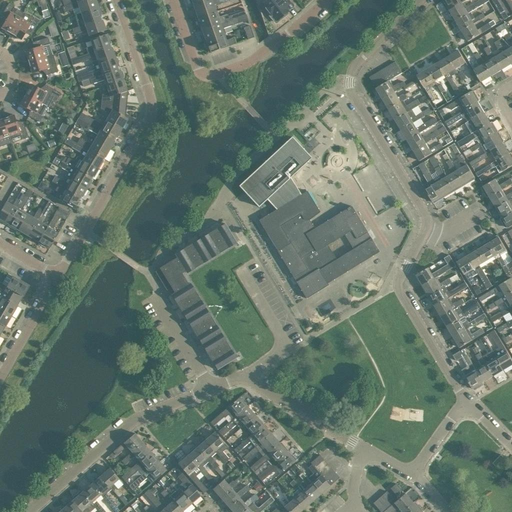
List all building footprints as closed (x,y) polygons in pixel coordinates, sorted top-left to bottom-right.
[(44,0),(36,0),(38,4),(39,4),(41,9),(46,7),(45,2),(44,0)] [(62,4),(61,4),(63,11),(71,8),(78,6),(80,11),(96,5),(94,0),(75,0),(63,4),(62,4)] [(206,0),(193,5),(194,9),(193,10),(193,11),(195,17),(214,10),(212,4),(224,0),(206,0)] [(261,0),(264,3),(263,4),(270,13),(269,14),(269,15),(273,20),(276,20),(281,16),(282,15),(281,14),(287,9),(286,8),(291,4),(288,0),(261,0)] [(439,0),(442,5),(443,5),(444,4),(447,9),(460,1),(461,0),(439,0)] [(447,9),(445,10),(449,15),(450,14),(453,19),(468,10),(484,0),(472,0),(463,6),(460,1),(447,9)] [(490,0),(501,18),(506,15),(497,0),(490,0)] [(6,15),(0,25),(0,26),(2,27),(7,33),(9,34),(22,11),(13,6),(13,4),(8,1),(1,12),(6,15)] [(82,17),(75,19),(77,25),(100,17),(96,5),(80,11),(82,17)] [(243,7),(234,10),(236,15),(245,12),(243,7)] [(214,10),(195,17),(197,23),(198,24),(199,23),(201,28),(236,15),(234,10),(218,15),(216,9),(214,10)] [(468,10),(453,19),(459,29),(472,22),(469,18),(472,16),(468,10)] [(481,10),(474,14),(477,19),(484,15),(481,10)] [(22,11),(9,34),(10,35),(18,37),(20,38),(25,30),(30,33),(38,19),(29,13),(28,15),(22,11)] [(201,32),(201,33),(203,40),(222,33),(224,32),(222,26),(247,18),(245,12),(236,15),(201,28),(202,32),(201,32)] [(77,25),(71,27),(73,33),(86,28),(88,34),(104,28),(100,17),(77,25)] [(472,22),(459,29),(465,39),(478,32),(489,25),(486,21),(475,28),(472,22)] [(501,22),(493,26),(496,30),(503,26),(501,22)] [(249,24),(242,26),(247,37),(253,35),(251,30),(249,24)] [(60,30),(62,36),(68,34),(66,28),(60,30)] [(505,32),(502,34),(506,41),(511,38),(507,31),(505,32)] [(91,44),(84,46),(86,51),(86,52),(110,44),(106,32),(89,38),(91,44)] [(222,33),(203,40),(205,46),(206,46),(207,46),(209,51),(235,42),(233,36),(226,38),(224,37),(222,33)] [(33,46),(24,49),(24,51),(24,59),(25,61),(45,55),(52,53),(47,36),(31,41),(33,46)] [(496,38),(492,40),(495,46),(500,44),(496,38)] [(467,42),(466,43),(472,53),(476,50),(470,40),(467,42)] [(511,43),(503,49),(502,49),(509,62),(511,60),(511,43)] [(86,51),(77,54),(79,60),(95,54),(95,55),(97,61),(114,55),(110,44),(86,52),(86,51)] [(486,44),(482,47),(488,58),(482,61),(482,62),(489,74),(499,68),(491,53),(486,44)] [(491,53),(499,68),(509,62),(502,49),(503,49),(500,44),(495,46),(497,49),(491,53)] [(456,48),(445,55),(452,67),(453,66),(463,60),(456,48)] [(63,49),(56,52),(59,59),(66,57),(63,49)] [(45,55),(25,61),(25,63),(30,69),(31,71),(43,68),(45,74),(57,70),(52,53),(45,55)] [(77,54),(69,57),(71,62),(79,60),(77,54)] [(94,67),(81,72),(83,78),(88,76),(88,77),(118,66),(116,61),(117,61),(117,60),(116,56),(115,56),(114,56),(114,55),(97,61),(92,62),(94,67)] [(445,55),(435,61),(442,73),(455,94),(459,92),(450,76),(451,75),(450,74),(456,70),(453,66),(452,67),(445,55)] [(482,61),(479,56),(475,58),(474,59),(478,64),(471,68),(479,80),(489,74),(482,62),(482,61)] [(392,60),(388,63),(394,74),(400,71),(393,60),(392,60)] [(435,61),(424,67),(432,79),(442,73),(435,61)] [(388,63),(383,66),(389,77),(394,74),(388,63)] [(118,66),(88,77),(90,82),(103,78),(105,83),(122,78),(121,76),(122,75),(122,74),(121,69),(120,69),(119,69),(118,66)] [(383,66),(378,69),(384,80),(387,78),(389,77),(383,66)] [(415,73),(414,73),(422,85),(425,91),(430,88),(428,85),(434,82),(432,79),(424,67),(415,73)] [(378,69),(373,72),(379,83),(384,80),(378,69)] [(460,69),(455,72),(459,79),(464,76),(460,69)] [(368,75),(367,75),(374,86),(379,83),(373,72),(368,75)] [(83,78),(80,78),(82,85),(90,82),(88,77),(88,76),(83,78)] [(404,83),(401,84),(403,88),(415,80),(414,77),(404,83)] [(101,93),(100,100),(124,102),(125,94),(123,94),(122,90),(126,89),(122,78),(105,83),(107,90),(101,93)] [(374,86),(373,86),(380,97),(392,90),(401,84),(404,83),(401,79),(397,82),(397,81),(391,84),(387,78),(384,80),(379,83),(374,86)] [(23,90),(22,92),(44,103),(45,104),(47,105),(51,98),(52,95),(56,97),(59,91),(44,83),(41,88),(29,82),(28,84),(23,90)] [(430,88),(425,91),(430,99),(435,96),(430,88)] [(392,90),(380,97),(386,108),(401,98),(410,93),(407,89),(402,93),(401,92),(396,95),(392,90)] [(457,96),(446,103),(449,108),(457,103),(460,109),(463,107),(475,99),(477,99),(477,97),(474,93),(473,93),(472,94),(469,89),(457,96)] [(20,101),(19,103),(30,109),(27,114),(38,120),(42,114),(40,113),(45,104),(44,103),(22,92),(21,93),(20,101)] [(401,98),(386,108),(392,118),(405,110),(410,107),(414,104),(419,102),(416,97),(404,104),(401,98)] [(460,109),(443,119),(446,124),(460,116),(464,117),(466,119),(469,117),(482,110),(475,99),(463,107),(460,109)] [(100,100),(99,107),(109,112),(105,118),(120,127),(126,117),(120,113),(122,110),(124,110),(124,102),(100,100)] [(427,106),(420,110),(422,114),(429,109),(427,106)] [(69,107),(65,113),(72,117),(75,111),(69,107)] [(405,110),(392,118),(398,128),(411,121),(422,114),(420,110),(414,113),(410,107),(405,110)] [(466,119),(454,126),(456,130),(461,128),(467,124),(472,121),(475,127),(488,120),(482,110),(469,117),(466,119)] [(80,111),(77,116),(84,120),(87,115),(80,111)] [(3,114),(1,115),(8,134),(14,132),(16,138),(27,135),(22,120),(16,122),(13,113),(10,114),(3,114)] [(0,143),(10,140),(8,134),(1,115),(0,114),(0,143)] [(102,123),(87,115),(84,120),(87,122),(114,138),(120,127),(105,118),(102,123)] [(411,121),(398,128),(405,138),(417,131),(435,120),(433,115),(432,115),(414,126),(411,121)] [(77,116),(74,122),(83,128),(84,127),(87,122),(84,120),(77,116)] [(464,134),(455,139),(458,145),(471,138),(476,138),(477,140),(494,130),(495,130),(495,128),(492,124),(491,123),(490,124),(488,120),(475,127),(471,130),(464,134)] [(87,122),(84,127),(96,134),(93,139),(109,147),(114,138),(87,122)] [(417,131),(405,138),(411,149),(423,141),(444,128),(442,124),(428,132),(427,132),(420,136),(417,131)] [(477,140),(468,146),(471,149),(479,144),(480,146),(483,144),(486,149),(488,148),(500,141),(501,140),(502,139),(499,134),(498,134),(496,135),(494,130),(477,140)] [(350,204),(314,227),(308,218),(319,210),(306,189),(300,193),(289,175),(310,155),(291,134),(237,183),(257,204),(266,196),(276,208),(258,218),(292,274),(292,276),(293,275),(295,280),(305,297),(327,283),(326,282),(378,250),(370,236),(366,230),(361,222),(350,204)] [(79,136),(76,141),(81,145),(84,140),(79,136)] [(91,143),(84,140),(81,145),(103,157),(109,147),(93,139),(91,143)] [(439,140),(432,145),(434,149),(441,144),(439,140)] [(81,145),(76,141),(73,146),(80,150),(77,155),(82,158),(97,167),(103,157),(81,145)] [(423,141),(411,149),(417,159),(430,151),(423,141)] [(452,141),(448,144),(454,154),(458,151),(452,141)] [(500,141),(488,148),(494,158),(506,151),(500,141)] [(444,151),(440,153),(444,160),(447,165),(446,166),(450,172),(444,175),(451,187),(452,188),(453,188),(458,185),(458,184),(457,183),(461,181),(454,169),(455,169),(448,157),(444,151)] [(455,169),(454,169),(461,181),(462,180),(462,182),(463,182),(468,179),(468,178),(468,177),(472,174),(464,163),(458,151),(454,154),(458,159),(457,160),(460,165),(455,169)] [(477,154),(467,160),(469,164),(479,158),(485,155),(483,151),(477,154)] [(494,158),(483,165),(486,169),(494,164),(498,171),(501,169),(500,169),(511,161),(511,156),(511,155),(510,155),(509,155),(506,151),(494,158)] [(432,154),(427,157),(438,175),(432,179),(441,193),(442,194),(443,194),(448,191),(448,190),(447,189),(451,187),(444,175),(432,154)] [(64,161),(91,177),(97,167),(82,158),(79,163),(73,159),(67,156),(64,161)] [(60,159),(58,164),(67,169),(64,174),(66,175),(66,176),(70,178),(86,187),(91,177),(64,161),(60,159)] [(421,161),(416,164),(426,180),(421,184),(430,199),(431,199),(431,200),(433,201),(437,198),(438,197),(437,195),(441,193),(432,179),(421,161)] [(483,165),(473,171),(476,175),(486,169),(483,165)] [(54,175),(51,180),(57,183),(80,197),(86,187),(70,178),(66,176),(63,180),(54,175)] [(481,184),(479,185),(482,191),(483,191),(485,191),(487,195),(499,187),(511,181),(509,177),(508,177),(503,180),(497,183),(493,177),(481,184)] [(40,180),(37,185),(42,189),(45,183),(40,180)] [(57,183),(54,188),(57,190),(54,195),(74,207),(80,197),(57,183)] [(23,193),(7,222),(10,224),(9,225),(16,229),(26,213),(20,209),(28,196),(31,190),(27,187),(23,193)] [(499,187),(487,195),(493,205),(509,196),(511,194),(511,189),(509,191),(509,190),(503,194),(499,187)] [(5,200),(0,208),(0,219),(2,221),(3,220),(7,222),(23,193),(19,190),(11,204),(5,200)] [(509,196),(493,205),(499,215),(511,208),(511,207),(511,199),(511,200),(509,196)] [(40,212),(27,234),(31,236),(30,237),(37,241),(46,225),(41,221),(49,208),(52,202),(48,199),(44,205),(40,212)] [(46,225),(37,241),(44,246),(45,244),(49,246),(57,231),(53,228),(53,224),(57,217),(56,217),(58,213),(65,217),(69,211),(58,205),(46,225)] [(498,216),(498,217),(500,222),(502,222),(503,222),(505,226),(511,221),(511,208),(499,215),(498,216)] [(26,213),(16,229),(23,233),(24,232),(27,234),(40,212),(36,209),(32,216),(26,213)] [(159,266),(154,270),(165,288),(171,285),(173,284),(176,289),(171,293),(171,294),(178,305),(186,318),(194,331),(202,343),(210,356),(217,367),(235,356),(228,345),(220,332),(212,320),(204,307),(196,294),(189,283),(189,282),(187,283),(180,272),(183,270),(185,271),(197,263),(210,256),(223,248),(235,240),(224,222),(211,230),(199,237),(186,245),(174,253),(176,256),(175,256),(170,260),(159,266)] [(490,239),(485,242),(493,254),(505,274),(511,270),(511,264),(506,267),(500,257),(501,256),(498,251),(504,247),(496,235),(495,234),(494,234),(489,237),(489,238),(490,239)] [(479,245),(475,248),(483,260),(493,254),(485,242),(485,240),(483,240),(479,243),(478,244),(479,245)] [(475,248),(465,254),(474,269),(476,271),(485,287),(490,284),(479,266),(477,263),(483,260),(475,248)] [(426,265),(414,273),(421,284),(435,275),(454,264),(448,254),(447,253),(442,256),(446,262),(430,272),(426,265)] [(465,254),(455,260),(462,272),(468,283),(473,280),(470,275),(476,271),(474,269),(465,254)] [(435,275),(421,284),(426,294),(443,284),(450,280),(457,276),(454,272),(448,276),(447,275),(438,281),(435,275)] [(0,288),(17,298),(20,294),(22,295),(22,293),(24,294),(25,294),(30,285),(30,284),(26,281),(25,282),(12,275),(6,285),(0,281),(0,288)] [(497,283),(476,296),(478,299),(494,290),(495,290),(499,287),(503,293),(503,294),(511,288),(511,280),(509,276),(497,283)] [(443,284),(426,294),(433,304),(447,296),(447,295),(465,284),(463,280),(449,288),(447,289),(445,288),(443,284)] [(475,282),(470,285),(475,293),(479,290),(475,282)] [(0,308),(10,314),(16,304),(15,303),(17,298),(0,288),(0,308)] [(493,299),(486,303),(489,308),(503,299),(506,305),(506,306),(511,302),(511,288),(503,294),(503,293),(493,299)] [(447,296),(433,304),(439,314),(457,304),(462,301),(460,296),(451,301),(447,296)] [(457,304),(439,314),(445,325),(463,314),(468,311),(478,305),(476,301),(466,307),(460,310),(457,304)] [(506,305),(488,316),(491,320),(508,310),(511,316),(511,302),(506,306),(506,305)] [(0,328),(3,324),(4,325),(10,314),(0,308),(0,328)] [(463,314),(445,325),(451,335),(463,328),(466,326),(475,321),(484,315),(482,311),(472,317),(467,320),(463,314)] [(505,320),(494,326),(497,330),(507,324),(508,325),(511,322),(511,316),(505,320)] [(463,328),(451,335),(457,346),(470,338),(469,338),(482,330),(480,326),(469,332),(466,326),(463,328)] [(492,328),(487,331),(490,336),(497,346),(491,349),(495,355),(494,356),(502,368),(511,361),(505,349),(492,328)] [(507,333),(501,336),(503,341),(509,337),(507,333)] [(488,344),(484,347),(490,358),(484,361),(484,362),(491,374),(502,368),(494,356),(495,355),(491,349),(488,344)] [(475,345),(471,347),(474,353),(473,353),(480,364),(474,367),(473,368),(481,380),(491,374),(484,362),(484,361),(478,350),(475,345)] [(459,348),(451,353),(454,359),(460,355),(468,368),(462,371),(464,374),(463,374),(464,376),(470,387),(471,388),(473,388),(477,385),(478,384),(478,382),(481,380),(473,368),(474,367),(462,346),(459,348)] [(217,413),(209,420),(212,424),(223,414),(224,415),(227,412),(231,417),(236,413),(246,404),(238,395),(217,413)] [(231,417),(217,429),(221,434),(234,422),(238,426),(239,425),(243,422),(254,413),(246,404),(236,413),(231,417)] [(254,413),(243,422),(251,431),(262,422),(264,421),(259,416),(258,417),(254,413)] [(247,435),(233,447),(236,451),(249,439),(255,444),(270,431),(262,422),(251,431),(247,435)] [(239,426),(233,432),(236,435),(242,430),(239,426)] [(213,429),(204,438),(215,450),(224,460),(228,456),(221,448),(226,444),(223,440),(215,431),(213,429)] [(133,431),(112,450),(115,453),(125,445),(130,450),(141,441),(133,432),(133,431)] [(245,453),(241,456),(244,460),(258,448),(258,449),(262,453),(267,449),(278,440),(270,431),(255,444),(245,453)] [(199,442),(195,445),(207,459),(207,460),(213,467),(217,464),(218,463),(210,454),(215,450),(204,438),(203,437),(202,437),(198,440),(198,441),(199,442)] [(255,460),(249,465),(252,470),(266,458),(270,463),(273,460),(286,449),(287,448),(283,443),(281,444),(278,440),(267,449),(262,453),(255,460)] [(130,450),(120,459),(123,462),(133,454),(138,459),(149,450),(141,441),(130,450)] [(190,450),(186,453),(196,464),(195,465),(200,469),(211,483),(215,480),(204,467),(202,464),(207,460),(207,459),(195,445),(195,446),(194,445),(193,445),(189,448),(189,449),(190,450)] [(270,463),(256,474),(260,479),(271,469),(277,470),(278,471),(294,458),(295,457),(291,452),(290,452),(289,453),(286,449),(273,460),(270,463)] [(128,468),(120,475),(124,479),(137,468),(141,473),(146,468),(157,458),(149,450),(138,459),(128,468)] [(502,456),(499,452),(491,461),(494,464),(502,456)] [(186,453),(177,461),(184,469),(186,472),(202,491),(206,488),(199,479),(194,474),(200,469),(195,465),(196,464),(186,453)] [(319,453),(310,460),(314,465),(323,457),(319,453)] [(323,457),(314,465),(318,470),(327,462),(323,457)] [(129,483),(128,484),(132,488),(139,483),(138,482),(145,475),(150,481),(154,477),(165,468),(157,458),(146,468),(141,473),(132,480),(129,483)] [(294,462),(289,466),(294,471),(298,467),(294,462)] [(306,476),(320,492),(329,484),(319,473),(310,462),(307,465),(312,471),(306,476)] [(327,462),(318,470),(321,474),(330,466),(327,462)] [(217,464),(213,467),(221,475),(224,472),(217,464)] [(109,466),(99,474),(110,487),(117,495),(121,492),(112,482),(118,477),(109,466)] [(330,466),(321,474),(325,478),(334,470),(330,466)] [(297,483),(296,484),(311,500),(320,492),(306,476),(301,470),(297,473),(302,479),(297,483)] [(334,470),(325,478),(329,483),(338,475),(334,470)] [(181,471),(177,474),(187,486),(182,490),(182,491),(191,501),(200,493),(191,482),(181,471)] [(99,474),(90,482),(100,493),(109,503),(115,510),(118,508),(112,500),(113,500),(105,491),(110,487),(99,474)] [(222,477),(212,487),(220,496),(231,487),(241,478),(238,474),(233,479),(232,478),(227,483),(222,477)] [(292,477),(288,481),(295,488),(289,493),(302,508),(311,500),(296,484),(297,483),(292,477)] [(173,479),(169,483),(174,489),(169,493),(173,498),(182,509),(191,501),(182,491),(182,490),(173,479)] [(231,487),(220,496),(228,505),(238,496),(249,487),(248,486),(252,482),(250,480),(246,483),(245,482),(235,491),(231,487)] [(257,480),(252,485),(256,490),(261,485),(257,480)] [(395,481),(389,486),(397,496),(403,491),(395,481)] [(90,482),(81,490),(95,505),(100,511),(106,511),(94,498),(100,493),(90,482)] [(283,486),(279,489),(289,500),(283,505),(289,511),(296,511),(302,508),(289,493),(283,486)] [(148,487),(143,491),(157,506),(152,510),(154,511),(168,511),(164,506),(152,492),(149,488),(148,487)] [(164,487),(159,491),(169,502),(164,506),(168,511),(178,511),(182,509),(173,498),(169,493),(164,487)] [(76,495),(73,498),(82,508),(82,509),(84,511),(90,511),(89,510),(95,505),(81,490),(80,489),(79,489),(75,492),(75,494),(76,495)] [(385,489),(381,493),(389,503),(394,498),(385,489)] [(238,496),(228,505),(233,511),(238,511),(246,505),(252,500),(258,495),(254,491),(242,500),(238,496)] [(380,510),(379,511),(387,511),(389,511),(394,510),(395,511),(397,511),(411,500),(403,492),(403,491),(397,496),(394,498),(389,503),(385,507),(380,510)] [(121,492),(117,495),(125,503),(128,500),(121,492)] [(381,493),(376,497),(385,507),(389,503),(381,493)] [(246,505),(238,511),(256,511),(273,498),(270,494),(257,505),(255,505),(252,500),(246,505)] [(67,503),(64,506),(69,511),(84,511),(82,509),(82,508),(73,498),(72,498),(71,497),(70,497),(66,500),(66,502),(67,503)] [(376,497),(372,501),(380,510),(385,507),(376,497)] [(397,511),(416,511),(419,510),(419,509),(420,509),(420,507),(416,503),(415,503),(414,504),(411,500),(397,511)] [(146,503),(142,506),(147,511),(146,511),(154,511),(152,510),(146,503)]
